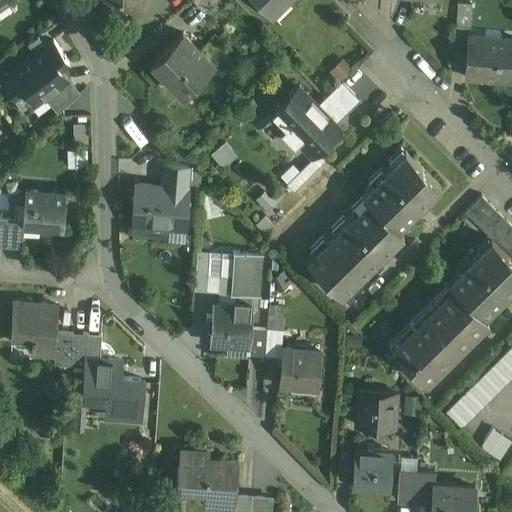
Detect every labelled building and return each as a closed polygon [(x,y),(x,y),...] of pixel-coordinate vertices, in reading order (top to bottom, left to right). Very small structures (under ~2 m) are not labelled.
[(193,0),(203,11),(215,0),(193,0)] [(254,0),(272,17),(289,0),(254,0)] [(472,3),(458,2),(456,26),(470,27),(472,3)] [(214,64),(182,32),(152,61),(153,62),(155,61),(172,79),(171,80),(183,93),(214,64)] [(511,44),(485,42),(485,36),(468,35),(465,76),(511,80),(511,44)] [(54,39),(1,79),(25,112),(70,78),(58,62),(66,55),(54,39)] [(342,80),(317,105),(336,123),(361,99),(342,80)] [(317,105),(298,85),(271,112),(284,126),(280,130),(295,145),(299,141),(312,154),(339,127),(336,123),(317,105)] [(224,166),(240,153),(227,138),(211,151),(224,166)] [(405,150),(362,193),(368,198),(396,227),(420,203),(423,205),(441,187),(405,150)] [(325,160),(319,153),(313,159),(319,166),(325,160)] [(312,159),(300,171),(307,178),(319,166),(313,159),(312,159)] [(171,186),(134,183),(132,222),(133,223),(134,219),(148,220),(148,224),(186,227),(189,188),(186,188),(188,165),(165,163),(164,178),(172,178),(171,186)] [(300,171),(287,184),(294,191),(307,178),(300,171)] [(65,193),(26,190),(23,222),(25,222),(25,220),(39,221),(39,223),(63,225),(65,193)] [(482,194),(465,211),(473,220),(490,203),(482,194)] [(368,198),(326,240),(362,276),(360,274),(383,251),(385,253),(404,235),(396,227),(368,198)] [(490,203),(473,220),(482,229),(499,212),(490,203)] [(499,212),(482,229),(491,238),(491,237),(508,221),(499,212)] [(0,244),(6,244),(21,246),(23,220),(7,219),(0,218),(0,244)] [(511,224),(508,221),(491,237),(491,238),(499,246),(511,233),(511,224)] [(511,233),(499,246),(508,255),(511,250),(511,233)] [(491,238),(449,280),(454,286),(482,314),(507,291),(509,293),(511,289),(511,259),(508,255),(499,246),(491,238)] [(362,276),(326,240),(306,259),(342,295),(362,276)] [(261,253),(235,251),(232,293),(234,293),(233,306),(250,307),(251,294),(258,295),(261,253)] [(454,286),(392,347),(426,381),(488,320),(482,314),(454,286)] [(57,304),(14,301),(11,335),(31,336),(31,343),(32,343),(31,350),(52,351),(52,352),(54,352),(55,330),(57,304)] [(233,306),(213,305),(210,340),(249,343),(250,327),(252,308),(233,306)] [(267,328),(250,327),(249,343),(250,343),(249,353),(266,354),(267,328)] [(282,329),(267,328),(266,354),(282,356),(282,348),(281,348),(282,329)] [(71,331),(55,330),(54,352),(55,352),(54,363),(69,364),(71,331)] [(86,333),(71,331),(69,364),(85,365),(85,358),(84,358),(86,333)] [(101,334),(86,333),(84,358),(85,358),(85,357),(87,358),(99,359),(101,334)] [(511,346),(446,412),(461,427),(511,377),(511,346)] [(321,351),(282,348),(282,356),(279,383),(296,384),(296,382),(317,384),(317,386),(318,386),(321,351)] [(143,379),(120,377),(122,361),(99,359),(87,358),(85,357),(85,358),(85,365),(83,395),(118,397),(117,414),(140,416),(143,379)] [(397,392),(359,390),(357,424),(394,427),(397,392)] [(511,440),(492,427),(480,445),(500,458),(511,440)] [(391,451),(355,448),(353,482),(374,483),(387,484),(389,484),(391,451)] [(237,460),(208,458),(208,452),(180,450),(177,489),(204,491),(203,503),(234,505),(235,494),(237,460)] [(417,470),(400,468),(397,495),(415,496),(417,470)] [(435,471),(417,470),(415,496),(432,497),(433,484),(434,484),(435,471)] [(434,484),(433,484),(432,497),(430,511),(473,511),(475,487),(434,484)] [(250,511),(252,495),(235,494),(234,505),(235,505),(234,511),(250,511)] [(271,511),(272,497),(252,495),(250,511),(271,511)]
